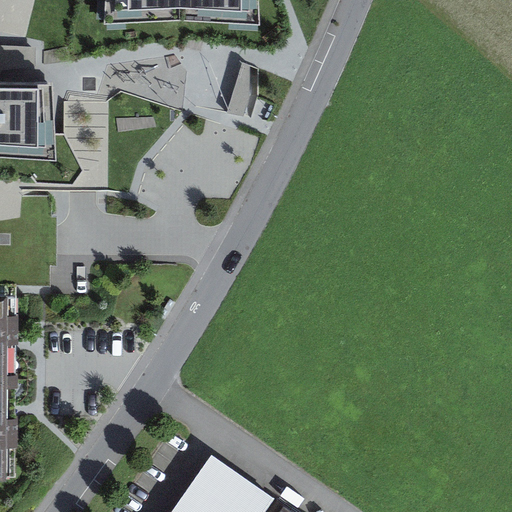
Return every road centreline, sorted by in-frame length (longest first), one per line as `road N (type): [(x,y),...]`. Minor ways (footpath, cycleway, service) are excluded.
road 1 (tertiary): [(155,372),(231,252),(352,0)]
road 2 (residential): [(347,511),(155,372)]
road 3 (tertiary): [(59,511),(155,372)]
